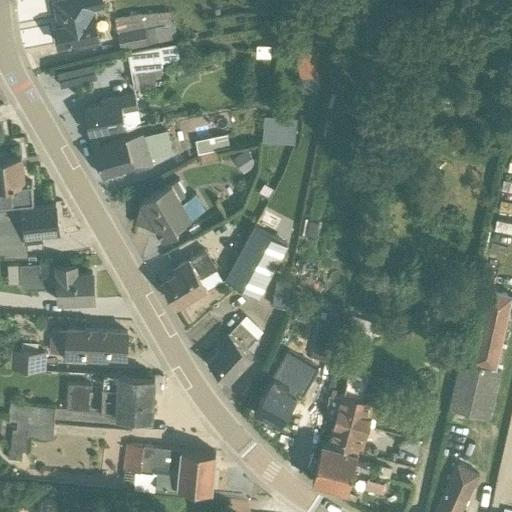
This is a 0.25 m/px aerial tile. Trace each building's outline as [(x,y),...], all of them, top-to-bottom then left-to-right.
[(93,9),(104,7),(102,0),(56,0),(54,0),(59,26),(55,27),(58,44),(76,41),(77,48),(101,43),(93,9)] [(120,50),(176,38),(173,24),(171,24),(168,11),(139,14),(138,12),(114,18),(120,50)] [(161,63),(178,59),(175,44),(127,52),(134,89),(155,86),(156,89),(164,87),(161,68),(162,67),(161,63)] [(57,71),(60,85),(95,76),(92,62),(57,71)] [(175,71),(176,81),(194,77),(192,68),(175,71)] [(84,108),(89,133),(126,126),(124,111),(137,108),(133,94),(100,100),(101,104),(84,108)] [(295,119),(264,117),(262,140),(293,143),(295,119)] [(92,148),(102,176),(133,167),(135,172),(153,167),(150,158),(171,153),(166,131),(166,130),(143,135),(142,133),(92,148)] [(195,140),(197,153),(228,147),(226,134),(195,140)] [(242,174),(256,164),(246,148),(232,158),(242,174)] [(0,203),(32,200),(30,181),(23,182),(20,156),(5,158),(5,150),(0,150),(0,203)] [(199,153),(201,163),(217,160),(215,150),(199,153)] [(175,227),(205,210),(195,194),(187,198),(186,198),(183,192),(185,191),(177,179),(140,200),(134,222),(151,227),(152,223),(156,224),(164,238),(178,231),(175,227)] [(0,210),(0,256),(27,256),(25,240),(42,237),(41,232),(58,230),(54,203),(0,210)] [(263,209),(258,221),(276,228),(281,217),(263,209)] [(257,297),(286,245),(253,226),(222,277),(257,297)] [(175,304),(221,278),(204,249),(173,268),(176,272),(161,280),(161,281),(175,304)] [(20,265),(20,286),(23,289),(46,288),(46,285),(55,284),(56,302),(93,300),(91,272),(75,273),(74,265),(38,267),(38,264),(20,265)] [(287,302),(290,280),(275,278),(272,301),(287,302)] [(496,368),(511,296),(511,294),(487,288),(470,362),(459,360),(448,408),(489,417),(500,370),(496,368)] [(317,323),(311,356),(329,359),(338,313),(326,311),(323,324),(317,323)] [(380,322),(350,316),(347,330),(377,336),(380,322)] [(258,334),(243,318),(228,334),(226,333),(214,345),(219,350),(207,362),(227,381),(251,356),(244,350),(258,334)] [(64,354),(64,359),(107,361),(107,355),(125,356),(126,331),(66,328),(66,330),(51,329),(49,352),(64,354)] [(10,368),(44,370),(45,351),(37,351),(37,343),(21,343),(20,350),(11,349),(10,352),(8,352),(8,358),(10,358),(10,368)] [(300,367),(284,357),(253,409),(273,421),(278,425),(295,395),(287,390),(300,367)] [(375,420),(369,417),(380,419),(383,407),(372,404),(373,401),(360,397),(366,376),(348,370),(342,393),(340,392),(338,397),(328,395),(324,414),(333,416),(326,443),(322,443),(312,481),(346,489),(357,449),(362,449),(369,426),(372,427),(375,420)] [(102,374),(100,415),(151,418),(153,376),(102,374)] [(89,384),(68,382),(66,408),(87,409),(89,384)] [(9,403),(8,421),(53,424),(55,406),(9,403)] [(8,449),(7,459),(20,460),(21,451),(26,451),(28,436),(52,438),(53,424),(16,422),(15,430),(12,429),(10,449),(8,449)] [(215,452),(125,442),(121,470),(123,470),(122,481),(133,483),(133,484),(211,492),(215,452)] [(461,511),(479,474),(456,462),(432,511),(461,511)]
